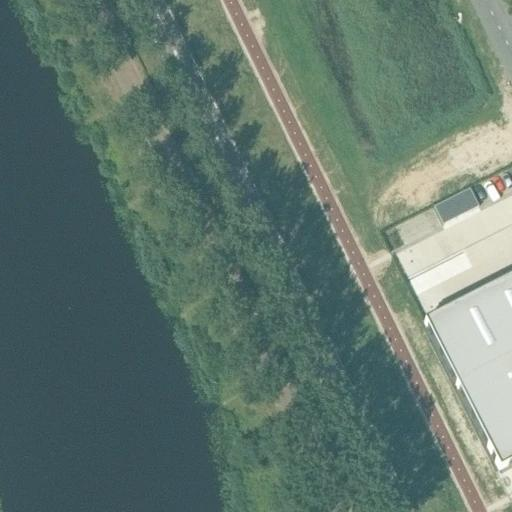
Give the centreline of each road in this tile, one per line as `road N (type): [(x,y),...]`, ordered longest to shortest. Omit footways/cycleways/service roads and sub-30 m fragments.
road 1 (secondary): [(150,0),(396,511)]
road 2 (unclassified): [(335,511),(91,0)]
